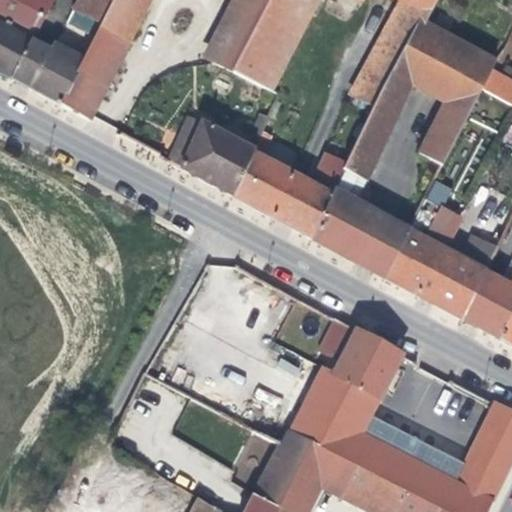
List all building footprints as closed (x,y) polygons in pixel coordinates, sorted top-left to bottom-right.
[(52,0),(0,0),(0,22),(33,40),(52,0)] [(113,0),(101,24),(83,59),(60,105),(89,120),(150,0),(241,0),(210,61),(231,71),(268,0),(113,0)] [(78,0),(74,10),(101,24),(113,0),(78,0)] [(268,0),(231,71),(272,92),(318,0),(401,0),(390,20),(413,32),(419,21),(425,24),(437,0),(268,0)] [(373,105),(413,32),(390,20),(350,94),(373,105)] [(342,170),(312,240),(341,255),(385,279),(409,231),(355,203),(365,182),(412,85),(444,102),(418,154),(442,167),(482,90),(491,72),(496,62),(425,24),(419,21),(413,32),(373,105),(345,164),(342,170)] [(0,22),(0,72),(12,79),(33,40),(0,22)] [(50,49),(33,40),(12,79),(30,89),(50,49)] [(50,49),(30,89),(40,94),(60,105),(83,59),(53,43),(50,49)] [(511,83),(491,72),(482,90),(511,105),(511,83)] [(259,139),(268,118),(259,115),(251,135),(259,139)] [(188,116),(167,162),(191,175),(234,198),(253,153),(254,151),(188,116)] [(293,175),(253,153),(234,198),(263,214),(273,219),(293,175)] [(312,185),(293,229),(312,240),(342,170),(345,164),(325,155),(312,185)] [(312,185),(293,175),(273,219),(293,229),(312,185)] [(430,189),(424,199),(432,203),(437,193),(430,189)] [(409,231),(385,279),(415,295),(462,320),(485,272),(485,271),(465,261),(444,250),(461,218),(432,203),(424,199),(409,231)] [(465,261),(485,271),(488,265),(468,255),(465,261)] [(485,272),(462,320),(478,328),(502,281),(485,272)] [(502,281),(478,328),(487,333),(499,339),(511,313),(511,284),(511,286),(502,281)] [(511,313),(499,339),(511,345),(511,313)] [(404,356),(355,330),(335,319),(318,352),(338,363),(333,374),(322,368),(289,432),(441,511),(486,511),(492,502),(362,435),(371,417),(383,394),(404,356)] [(485,426),(511,439),(511,413),(496,405),(485,426)] [(511,439),(485,426),(466,465),(371,417),(362,435),(492,502),(511,460),(511,439)] [(252,430),(211,506),(219,511),(244,511),(280,443),(253,429),(252,430)] [(441,511),(289,432),(287,431),(280,443),(244,511),(307,511),(320,488),(367,511),(441,511)] [(219,511),(211,506),(197,498),(189,511),(219,511)]
